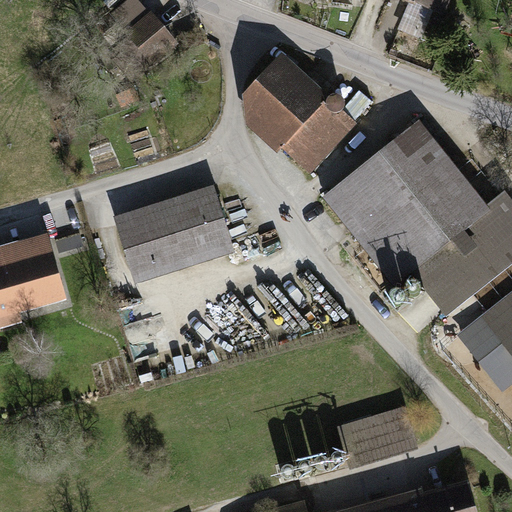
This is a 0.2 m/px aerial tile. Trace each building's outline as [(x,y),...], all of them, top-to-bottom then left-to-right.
[(396,0),(448,21),(456,0),(396,0)] [(150,12),(123,34),(150,67),(177,44),(150,12)] [(240,97),(245,127),(276,155),(281,150),(310,176),(356,125),(342,112),(335,119),(320,106),(328,97),(280,53),(240,97)] [(419,122),(321,200),(393,289),(411,275),(446,318),(511,265),(511,202),(504,193),(487,207),(435,143),(440,139),(425,120),(420,124),(419,122)] [(215,186),(115,218),(137,286),(237,254),(215,186)] [(49,235),(0,248),(0,330),(23,324),(20,315),(68,301),(49,235)] [(511,292),(457,337),(502,394),(511,385),(511,292)] [(407,407),(338,428),(352,472),(420,451),(407,407)] [(309,511),(306,503),(271,511),(479,511),(471,482),(426,495),(424,488),(336,511),(309,511)]
